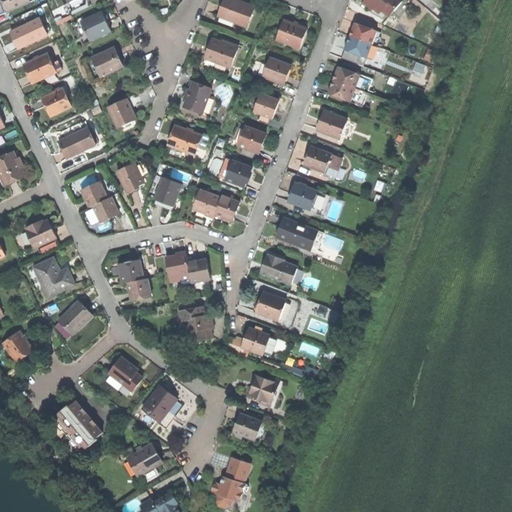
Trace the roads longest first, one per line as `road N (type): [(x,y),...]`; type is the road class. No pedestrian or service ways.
road 1 (residential): [(246,251),(334,12)]
road 2 (residential): [(86,250),(188,227),(246,251)]
